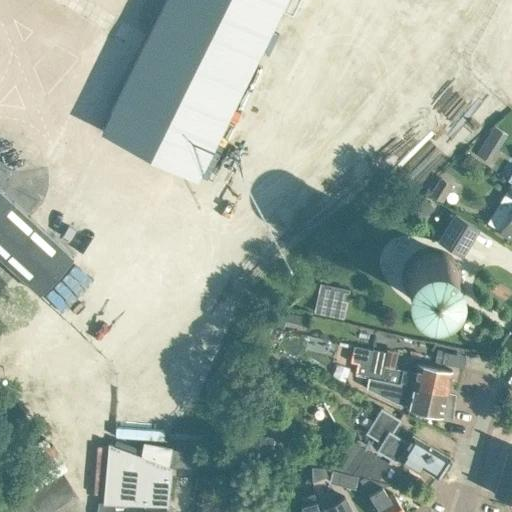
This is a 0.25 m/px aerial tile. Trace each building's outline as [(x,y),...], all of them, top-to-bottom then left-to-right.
[(164,0),(102,129),(196,176),(282,0),(164,0)] [(485,143),(480,151),(487,155),(485,158),(488,160),(495,150),(485,143)] [(430,193),(444,201),(454,184),(441,175),(430,193)] [(74,257),(0,189),(0,256),(40,293),(74,257)] [(509,200),(492,226),(500,231),(511,238),(511,200),(511,202),(509,200)] [(463,256),(480,227),(454,213),(438,241),(463,256)] [(431,308),(437,307),(441,306),(446,304),(450,301),(454,297),(457,293),(459,288),(460,284),(461,278),(460,273),(459,268),(457,264),(454,260),(450,256),(446,253),(441,251),(436,250),(431,249),(426,250),(421,251),(419,252),(417,253),(412,256),(409,260),(406,264),(404,268),(402,273),(402,278),(402,284),(404,288),(406,293),(409,297),(412,301),(417,304),(421,306),(426,307),(431,308)] [(278,316),(277,321),(280,327),(284,328),(286,321),(293,322),(300,318),(301,315),(288,313),(283,312),(278,316)] [(370,365),(373,349),(353,345),(350,361),(358,363),(370,365)] [(375,379),(447,393),(451,370),(418,363),(416,373),(383,367),(386,352),(373,349),(370,365),(358,363),(355,375),(375,379)] [(437,350),(435,362),(442,363),(444,352),(437,350)] [(470,369),(469,376),(489,381),(490,373),(470,369)] [(375,379),(373,388),(384,391),(383,394),(410,399),(408,409),(423,412),(442,416),(447,393),(375,379)] [(413,433),(408,442),(393,432),(401,419),(381,407),(365,432),(380,442),(376,450),(396,462),(401,454),(415,463),(437,477),(450,457),(413,433)] [(97,501),(95,511),(114,511),(114,503),(144,504),(168,505),(172,467),(168,465),(172,446),(143,441),(140,455),(107,442),(102,500),(97,501)] [(494,494),(511,499),(511,450),(507,449),(494,494)] [(365,476),(378,480),(389,463),(369,450),(354,474),(365,476)] [(313,482),(327,476),(324,467),(311,465),(313,482)] [(54,511),(52,507),(75,494),(63,474),(25,496),(22,491),(0,503),(0,511),(54,511)] [(388,483),(378,480),(365,476),(359,480),(378,511),(404,511),(393,494),(389,496),(382,486),(388,483)] [(319,511),(314,493),(302,497),(304,504),(301,505),(302,511),(319,511)] [(326,507),(319,510),(319,511),(352,511),(346,497),(332,504),(326,507)] [(265,511),(264,504),(256,498),(257,511),(265,511)] [(264,504),(265,511),(288,511),(286,500),(264,504)]
